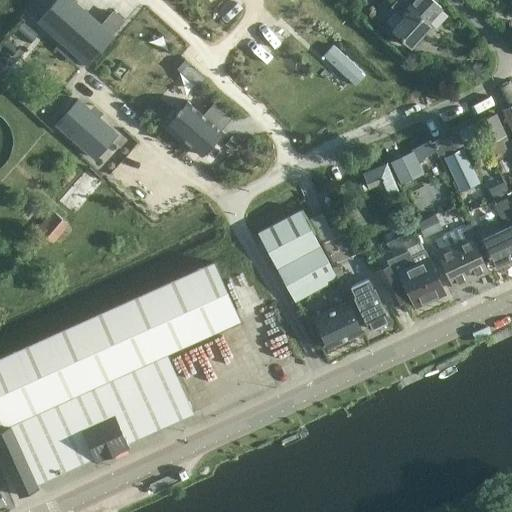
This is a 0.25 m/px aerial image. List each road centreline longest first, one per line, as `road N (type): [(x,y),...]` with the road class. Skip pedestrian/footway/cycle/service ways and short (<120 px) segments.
road 1 (residential): [(332,384),(234,204),(511,74)]
road 2 (unclassified): [(54,511),(332,384)]
road 3 (unclassified): [(332,384),(511,302)]
